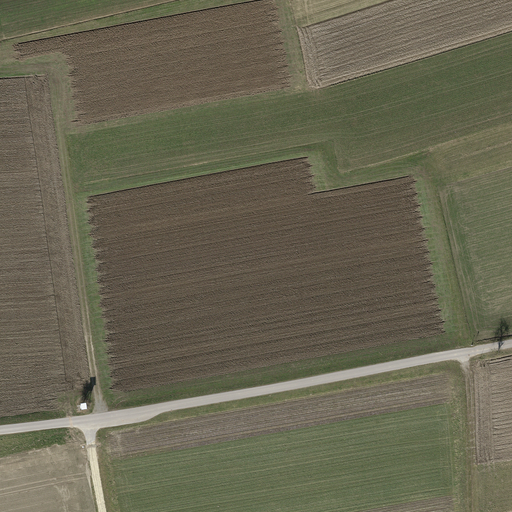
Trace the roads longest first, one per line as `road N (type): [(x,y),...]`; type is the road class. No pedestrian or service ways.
road 1 (unclassified): [(511,344),(95,421),(0,430)]
road 2 (track): [(95,421),(54,82)]
road 3 (track): [(475,511),(469,352)]
